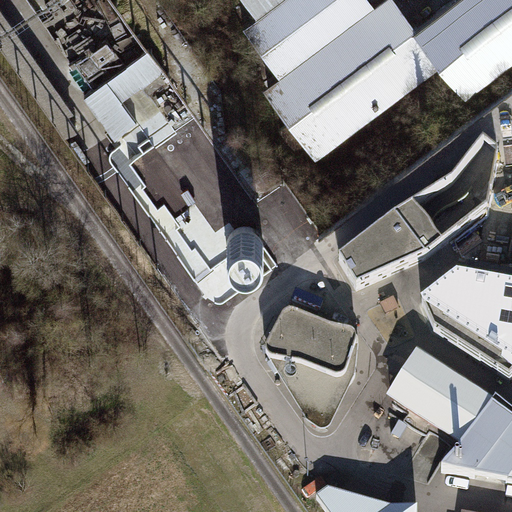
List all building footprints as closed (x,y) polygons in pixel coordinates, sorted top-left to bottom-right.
[(350,0),(267,0),(310,57),(363,17),(350,0)] [(318,152),(438,61),(391,0),(385,0),(363,17),(310,57),(269,88),(293,120),(281,129),(296,148),(308,139),(318,152)] [(511,0),(451,0),(415,27),(465,94),(511,59),(511,0)] [(0,6),(0,45),(70,143),(83,134),(73,120),(79,116),(0,6)] [(90,99),(120,141),(139,128),(124,106),(145,91),(151,100),(170,86),(150,58),(93,97),(90,99)] [(211,269),(227,258),(224,253),(222,245),(224,236),(227,229),(233,223),(240,220),(248,219),(256,220),(263,224),(168,93),(134,117),(142,129),(154,145),(130,163),(145,183),(142,186),(158,209),(165,204),(179,225),(176,227),(193,250),(196,248),(211,269)] [(391,221),(335,263),(351,292),(424,262),(485,215),(495,157),(480,146),(450,186),(391,221)] [(248,219),(240,220),(233,223),(227,229),(224,236),(222,245),(224,253),(227,258),(229,260),(235,265),(243,268),(251,268),(259,266),(266,261),(270,254),(272,246),(272,238),(269,230),(263,224),(256,220),(248,219)] [(433,333),(511,383),(511,279),(464,270),(452,280),(511,292),(511,355),(505,365),(443,324),(432,299),(419,308),(433,333)] [(266,362),(283,367),(282,370),(280,371),(279,373),(279,375),(280,377),(281,379),(282,380),(284,381),(286,381),(288,381),(290,379),(292,377),(292,375),(292,373),(291,371),(290,369),(288,368),(301,370),(318,377),(332,382),(338,381),(341,379),(344,369),(354,343),(349,336),(326,331),(288,317),(280,319),(261,353),(266,362)] [(355,345),(354,343),(344,369),(341,379),(338,381),(332,382),(318,377),(301,370),(288,368),(283,367),(266,362),(295,411),(303,423),(305,425),(309,427),(312,430),(315,432),(320,431),(323,430),(326,427),(341,396),(351,376),(355,345)] [(479,401),(415,360),(380,416),(424,444),(427,439),(447,452),(479,401)] [(511,418),(492,402),(439,474),(511,487),(511,418)] [(385,511),(323,492),(313,500),(320,511),(385,511)]
